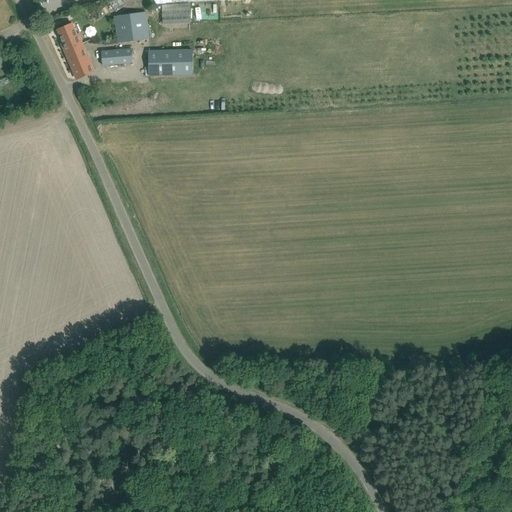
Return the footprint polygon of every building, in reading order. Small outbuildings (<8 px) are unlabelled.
[(113,0),(110,3),(116,12),(126,5),(122,0),(113,0)] [(162,6),(163,24),(191,23),(190,4),(162,6)] [(114,16),(117,43),(149,38),(145,12),(114,16)] [(71,23),(67,25),(58,29),(64,43),(62,44),(77,80),(87,76),(95,72),(81,40),(83,40),(80,33),(76,35),(71,23)] [(101,51),(103,66),(133,63),(132,48),(101,51)] [(193,52),(149,53),(150,76),(194,75),(193,52)]
